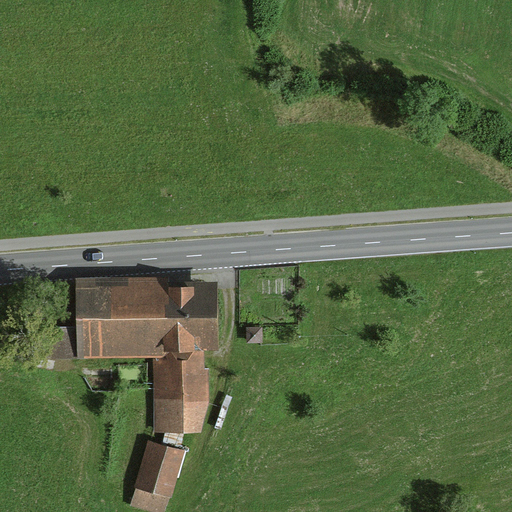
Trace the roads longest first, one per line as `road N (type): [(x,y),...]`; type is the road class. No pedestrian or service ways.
road 1 (secondary): [(511,233),(0,269)]
road 2 (track): [(224,253),(223,378),(174,511)]
